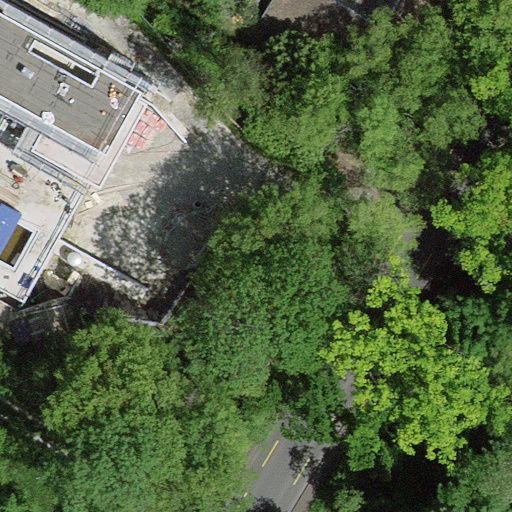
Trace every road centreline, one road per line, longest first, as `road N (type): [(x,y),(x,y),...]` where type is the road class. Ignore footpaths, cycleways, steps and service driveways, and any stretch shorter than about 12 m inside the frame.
road 1 (tertiary): [(259,511),(511,89)]
road 2 (unknown): [(0,419),(180,511)]
